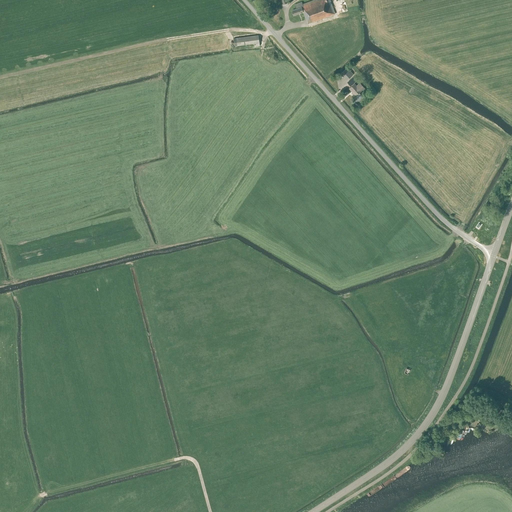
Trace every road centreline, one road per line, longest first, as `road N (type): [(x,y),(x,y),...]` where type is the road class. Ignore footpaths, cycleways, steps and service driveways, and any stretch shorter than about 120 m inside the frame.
road 1 (unclassified): [(493,255),(434,211),(244,0)]
road 2 (secondary): [(313,511),(389,461),(425,424),(493,255)]
road 3 (unknown): [(0,78),(169,38),(274,34)]
